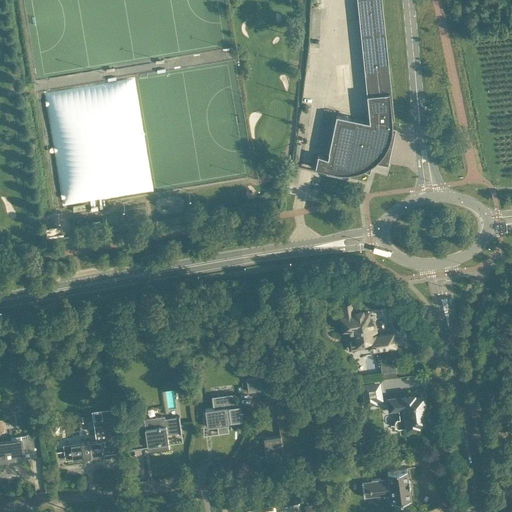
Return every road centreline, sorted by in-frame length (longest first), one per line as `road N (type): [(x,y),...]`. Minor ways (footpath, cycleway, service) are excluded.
road 1 (tertiary): [(0,300),(314,246)]
road 2 (residential): [(0,509),(192,480)]
road 3 (tertiary): [(483,511),(449,329)]
road 4 (tertiary): [(421,132),(408,0)]
